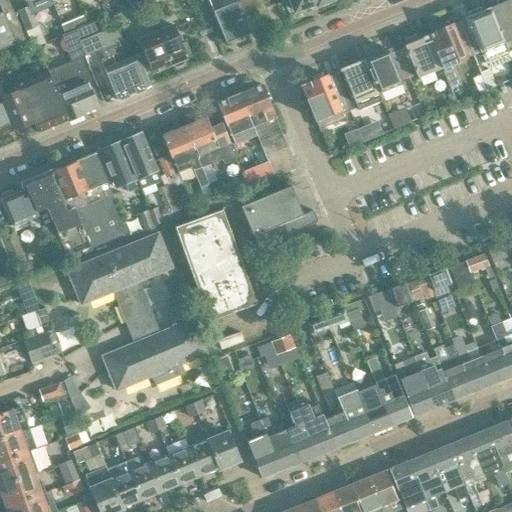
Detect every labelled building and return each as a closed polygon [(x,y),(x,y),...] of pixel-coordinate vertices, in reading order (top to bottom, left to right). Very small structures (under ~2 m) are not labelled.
[(0,0),(0,7),(2,11),(0,12),(0,48),(24,39),(14,14),(7,0),(0,0)] [(24,0),(24,1),(26,0),(28,6),(18,10),(27,33),(33,46),(44,41),(33,13),(42,9),(39,2),(44,0),(24,0)] [(249,33),(234,0),(208,0),(226,43),(249,33)] [(234,0),(249,33),(271,24),(261,0),(234,0)] [(310,0),(289,0),(295,11),(303,7),(312,4),(310,0)] [(494,7),(490,9),(508,53),(511,51),(511,55),(509,56),(511,62),(511,0),(499,0),(496,1),(498,6),(494,7)] [(131,7),(119,12),(123,22),(138,15),(134,6),(131,7)] [(467,19),(459,22),(472,55),(480,52),(485,64),(486,64),(488,69),(510,59),(508,55),(509,54),(508,53),(490,9),(480,13),(478,9),(468,13),(470,17),(466,19),(467,19)] [(94,11),(83,15),(87,25),(97,21),(98,20),(94,11)] [(83,15),(62,24),(66,33),(74,30),(87,25),(83,15)] [(102,33),(97,21),(87,25),(74,30),(85,57),(101,51),(104,58),(100,60),(117,100),(133,94),(149,87),(137,56),(116,65),(114,61),(112,56),(116,54),(113,46),(122,42),(116,27),(102,33)] [(452,25),(449,26),(447,21),(437,25),(439,30),(428,34),(441,68),(449,88),(459,84),(451,64),(472,55),(459,22),(452,25)] [(201,37),(213,32),(209,23),(197,28),(201,37)] [(183,66),(186,59),(186,58),(190,56),(186,44),(181,46),(173,26),(139,39),(152,73),(170,66),(177,69),(183,66)] [(88,84),(91,82),(81,59),(85,57),(74,30),(66,33),(63,34),(61,35),(62,38),(59,44),(62,50),(71,52),(74,60),(48,71),(68,120),(68,121),(79,116),(82,115),(82,114),(97,107),(88,84)] [(405,48),(398,51),(409,77),(416,74),(417,77),(441,68),(428,34),(418,38),(416,34),(405,38),(407,43),(404,44),(405,48)] [(375,56),(365,60),(378,93),(402,83),(401,80),(409,77),(398,51),(391,54),(389,50),(386,51),(385,47),(374,51),(375,56)] [(335,75),(347,106),(354,103),(358,111),(382,101),(378,93),(365,60),(358,63),(356,58),(346,63),(347,67),(341,70),(342,72),(335,75)] [(479,72),(486,89),(494,86),(487,69),(479,72)] [(0,135),(33,122),(37,132),(67,119),(68,120),(48,71),(14,85),(16,91),(0,97),(0,135)] [(340,109),(347,106),(335,75),(327,78),(326,76),(324,77),(322,73),(311,77),(313,82),(301,86),(318,129),(344,118),(340,109)] [(238,94),(256,136),(266,162),(273,177),(274,176),(295,168),(285,143),(261,84),(248,90),(238,94)] [(256,136),(238,94),(217,102),(235,145),(256,136)] [(390,129),(385,117),(361,127),(366,139),(390,129)] [(205,118),(184,127),(207,185),(216,181),(209,164),(221,159),(223,164),(235,159),(219,122),(208,126),(205,118)] [(177,171),(190,165),(200,188),(207,185),(184,127),(162,135),(177,171)] [(138,184),(139,186),(152,181),(148,173),(157,169),(142,133),(119,142),(137,184),(138,184)] [(99,150),(111,180),(114,187),(124,183),(128,192),(136,188),(135,185),(137,184),(119,142),(99,150)] [(119,212),(95,152),(75,161),(75,160),(76,161),(106,241),(129,232),(119,212)] [(158,159),(166,178),(174,174),(166,156),(158,159)] [(70,209),(72,208),(89,248),(106,241),(76,161),(75,160),(75,161),(75,162),(65,166),(54,170),(54,169),(53,169),(70,209)] [(274,176),(273,177),(266,162),(241,172),(247,189),(274,177),(274,176)] [(70,209),(53,169),(37,176),(20,183),(23,189),(26,197),(27,196),(32,208),(36,211),(47,207),(59,236),(68,259),(78,255),(77,253),(89,248),(72,208),(70,209)] [(164,220),(180,214),(179,210),(167,184),(158,188),(167,209),(161,212),(164,220)] [(314,216),(312,211),(302,215),(290,186),(240,207),(252,236),(254,235),(258,245),(317,221),(314,216)] [(32,208),(27,196),(26,197),(23,189),(13,193),(10,191),(2,194),(1,198),(0,199),(11,227),(27,220),(30,227),(39,223),(47,241),(59,236),(47,207),(36,211),(32,208)] [(156,208),(148,211),(153,224),(154,225),(160,222),(162,221),(156,208)] [(147,210),(137,214),(143,229),(153,225),(147,210)] [(222,210),(174,227),(208,321),(255,303),(222,210)] [(15,232),(1,238),(13,269),(17,278),(28,273),(25,264),(27,263),(15,232)] [(113,291),(134,343),(102,356),(116,390),(150,377),(156,385),(180,375),(178,366),(205,354),(191,320),(159,333),(138,282),(170,269),(157,235),(67,271),(81,305),(113,291)] [(0,239),(0,287),(17,280),(14,273),(0,239)] [(511,259),(511,254),(508,244),(506,244),(507,248),(488,255),(492,266),(511,259)] [(494,276),(484,253),(465,260),(470,273),(483,268),(487,279),(494,276)] [(474,285),(470,273),(465,260),(449,266),(458,290),(474,285)] [(439,310),(440,312),(453,307),(447,292),(448,292),(446,286),(449,284),(444,269),(440,270),(425,276),(434,296),(434,298),(439,309),(439,310)] [(426,299),(434,296),(425,276),(406,283),(411,296),(423,291),(426,299)] [(489,281),(492,290),(499,288),(495,278),(489,281)] [(397,306),(410,301),(409,297),(411,296),(406,283),(390,290),(397,306)] [(384,306),(392,303),(388,294),(380,297),(384,306)] [(439,309),(434,298),(429,300),(434,311),(439,310),(439,309)] [(360,301),(342,307),(349,322),(359,317),(357,311),(362,308),(360,301)] [(415,306),(425,331),(435,327),(427,308),(423,309),(421,304),(415,306)] [(45,307),(35,311),(40,325),(50,322),(45,307)] [(342,307),(323,315),(329,329),(349,322),(342,307)] [(486,318),(496,340),(497,340),(511,376),(511,375),(511,323),(510,318),(501,321),(497,313),(486,318)] [(323,315),(306,321),(310,330),(312,335),(316,333),(329,329),(323,315)] [(52,330),(34,336),(42,359),(61,353),(55,334),(54,334),(52,330)] [(242,341),(239,332),(216,340),(220,349),(242,341)] [(270,343),(274,352),(275,355),(295,347),(290,335),(270,342),(270,343)] [(460,335),(451,339),(453,345),(454,345),(473,391),(493,384),(478,347),(477,348),(474,342),(464,346),(460,335)] [(34,336),(24,339),(25,344),(32,363),(42,359),(34,336)] [(496,340),(478,347),(493,384),(511,376),(497,340),(496,340)] [(270,343),(256,348),(260,358),(274,352),(270,343)] [(435,353),(454,399),(473,391),(454,345),(453,345),(435,353)] [(414,358),(435,407),(454,399),(435,353),(433,353),(435,357),(426,360),(424,354),(414,358)] [(250,355),(237,360),(241,370),(254,365),(250,355)] [(227,356),(214,360),(220,376),(233,372),(227,356)] [(383,378),(375,357),(366,361),(376,384),(393,424),(411,417),(393,374),(383,378)] [(435,407),(414,358),(401,363),(403,368),(396,371),(414,415),(435,407)] [(324,419),(336,447),(355,439),(337,396),(336,397),(326,372),(315,377),(328,410),(333,408),(335,415),(324,419)] [(64,382),(77,418),(91,409),(69,377),(64,382)] [(334,390),(337,396),(355,439),(374,432),(357,392),(353,382),(334,390)] [(59,383),(38,390),(42,401),(55,397),(62,416),(70,413),(63,394),(59,383)] [(393,424),(376,384),(357,392),(374,432),(393,424)] [(305,398),(296,402),(318,455),(336,447),(324,419),(323,418),(318,405),(309,409),(305,398)] [(197,414),(205,411),(200,400),(192,403),(197,414)] [(296,402),(285,406),(294,426),(285,429),(299,462),(318,455),(296,402)] [(185,406),(190,417),(197,414),(192,403),(185,406)] [(0,438),(19,432),(15,422),(19,420),(15,408),(0,413),(0,438)] [(158,430),(166,427),(161,416),(153,419),(158,430)] [(271,427),(267,416),(261,419),(281,470),(299,462),(285,429),(285,430),(282,422),(271,427)] [(145,422),(150,433),(158,430),(153,419),(145,422)] [(261,419),(249,424),(255,438),(247,442),(250,449),(261,478),(281,470),(261,419)] [(511,468),(511,435),(506,421),(487,429),(498,457),(504,473),(511,468)] [(64,428),(67,438),(75,435),(82,433),(78,423),(64,428)] [(504,473),(498,457),(487,429),(467,437),(479,464),(482,473),(491,470),(499,488),(509,483),(504,473)] [(219,469),(239,460),(227,431),(207,439),(219,469)] [(26,441),(23,442),(19,432),(0,438),(0,461),(30,451),(26,441)] [(126,443),(122,432),(115,435),(119,446),(126,443)] [(67,438),(65,439),(68,450),(79,446),(75,435),(67,438)] [(107,438),(111,448),(112,449),(119,446),(115,435),(107,438)] [(473,483),(484,479),(482,473),(479,464),(467,437),(448,445),(459,473),(462,480),(464,484),(468,495),(476,492),(473,483)] [(165,447),(168,455),(180,483),(199,475),(188,447),(184,439),(165,447)] [(219,469),(207,439),(188,447),(199,475),(218,468),(219,469)] [(94,443),(73,452),(77,463),(98,454),(94,443)] [(462,480),(459,473),(448,445),(429,453),(444,492),(453,488),(458,499),(468,495),(464,484),(462,480)] [(30,451),(0,461),(0,485),(34,474),(33,473),(40,471),(33,450),(30,451)] [(433,496),(444,492),(429,453),(410,460),(429,510),(438,506),(433,496)] [(160,491),(180,483),(168,455),(149,463),(160,491)] [(149,463),(141,466),(137,457),(126,461),(129,471),(141,499),(160,491),(149,463)] [(70,459),(57,465),(65,486),(66,485),(77,481),(79,481),(70,459)] [(410,460),(389,469),(407,511),(423,511),(429,510),(410,460)] [(100,511),(114,511),(122,509),(121,507),(122,507),(110,479),(111,479),(106,466),(85,475),(100,511)] [(393,511),(401,509),(397,500),(385,470),(367,477),(381,511),(393,511)] [(122,507),(141,499),(129,471),(111,479),(110,479),(122,507)] [(41,482),(37,484),(34,474),(0,485),(0,496),(0,497),(4,499),(6,507),(44,493),(41,482)] [(381,511),(367,477),(349,485),(360,511),(381,511)] [(77,481),(66,485),(69,493),(80,489),(77,481)] [(340,511),(360,511),(349,485),(332,492),(340,511)] [(44,493),(6,507),(8,511),(56,511),(57,511),(49,491),(44,493)] [(340,511),(332,492),(314,499),(319,511),(340,511)] [(299,511),(319,511),(314,499),(297,506),(299,511)] [(91,511),(87,501),(76,505),(78,511),(91,511)] [(511,511),(511,502),(496,509),(497,511),(511,511)]
